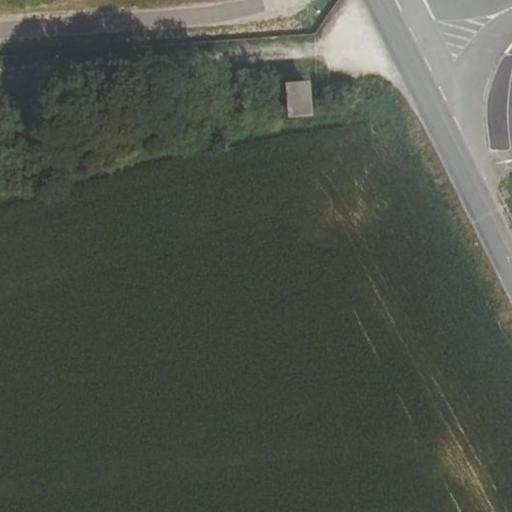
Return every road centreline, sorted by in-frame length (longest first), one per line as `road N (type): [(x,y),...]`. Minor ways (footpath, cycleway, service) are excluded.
road 1 (track): [(0,85),(360,53),(399,39)]
road 2 (tertiary): [(511,266),(379,0)]
